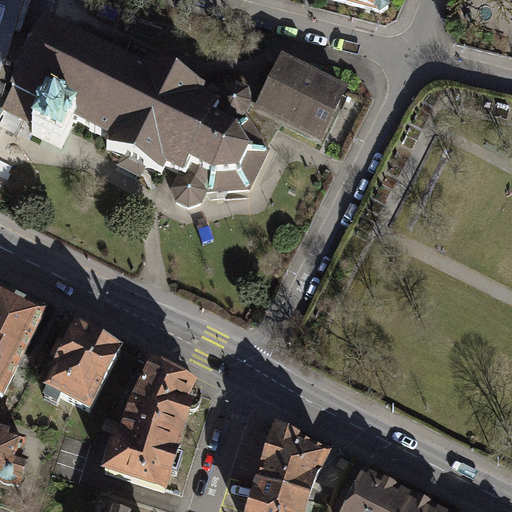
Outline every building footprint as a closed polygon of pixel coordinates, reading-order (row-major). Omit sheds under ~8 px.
[(56,8),(27,0),(0,0),(0,122),(6,113),(35,128),(44,110),(47,106),(18,91),(21,73),(12,60),(21,43),(38,41),(47,21),(52,26),(56,8)] [(335,0),(379,12),(387,9),(390,1),(389,0),(335,0)] [(167,169),(182,176),(176,185),(174,192),(177,205),(190,210),(199,207),(202,203),(207,194),(211,201),(224,201),(229,192),(248,190),(270,152),(268,149),(248,123),(244,116),(246,106),(247,94),(242,88),(235,87),(228,86),(222,89),(217,97),(197,88),(152,66),(147,72),(76,37),(52,26),(47,21),(38,41),(21,43),(12,60),(21,73),(18,91),(47,106),(44,110),(75,126),(78,128),(80,125),(112,142),(108,149),(134,162),(162,176),(167,169)] [(281,61),(256,107),(285,122),(316,138),(340,92),(281,61)] [(285,122),(256,107),(254,111),(248,123),(268,149),(285,122)] [(75,126),(44,110),(32,135),(63,150),(75,126)] [(0,399),(3,401),(45,316),(0,293),(0,399)] [(122,353),(75,329),(44,389),(92,414),(122,353)] [(152,369),(126,427),(180,444),(191,414),(196,415),(201,413),(204,406),(203,396),(195,391),(152,369)] [(165,492),(180,444),(126,427),(122,440),(117,439),(106,473),(165,492)] [(321,497),(339,455),(294,428),(269,478),(321,497)] [(0,479),(20,485),(26,465),(18,462),(24,442),(0,434),(0,479)] [(413,511),(422,495),(372,472),(352,511),(413,511)] [(315,511),(321,497),(269,478),(258,511),(315,511)] [(456,511),(422,495),(413,511),(456,511)]
